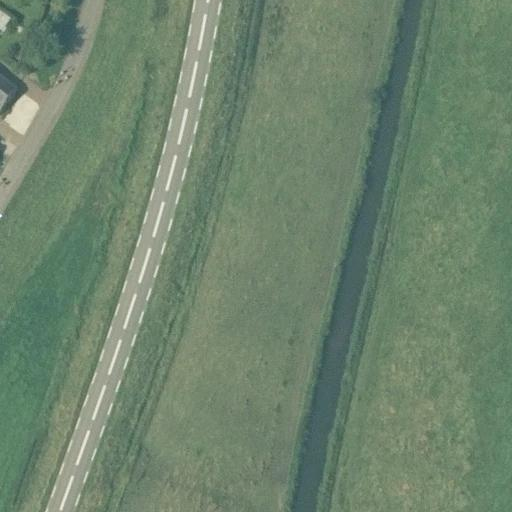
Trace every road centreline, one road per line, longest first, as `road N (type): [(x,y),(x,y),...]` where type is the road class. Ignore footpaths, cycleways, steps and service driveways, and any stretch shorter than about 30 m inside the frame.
road 1 (primary): [(58,511),(144,258),(207,0)]
road 2 (unclassified): [(74,57),(0,194)]
